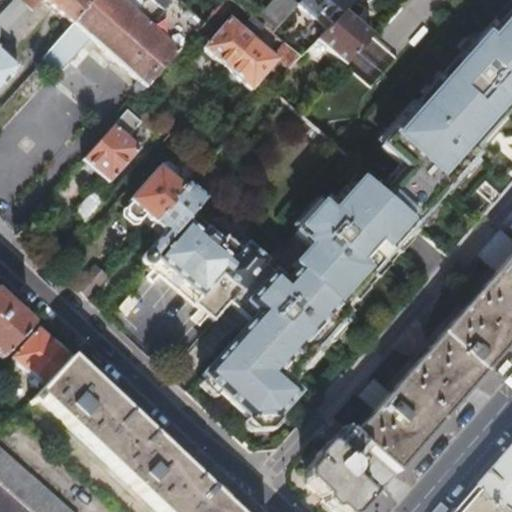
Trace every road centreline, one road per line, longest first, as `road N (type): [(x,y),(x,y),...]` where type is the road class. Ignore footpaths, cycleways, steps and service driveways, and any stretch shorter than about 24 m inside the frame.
road 1 (residential): [(256,488),(511,197)]
road 2 (residential): [(256,488),(0,246)]
road 3 (tertiary): [(511,396),(412,511)]
